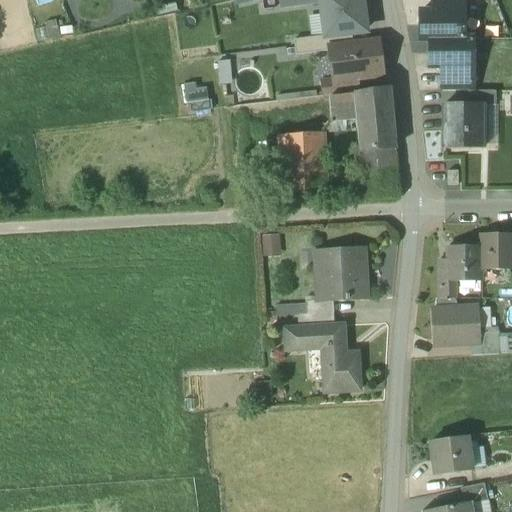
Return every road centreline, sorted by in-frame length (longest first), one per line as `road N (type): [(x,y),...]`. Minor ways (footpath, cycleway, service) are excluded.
road 1 (track): [(411,212),(0,231)]
road 2 (residential): [(411,212),(390,511)]
road 3 (residential): [(384,0),(406,110),(411,212)]
